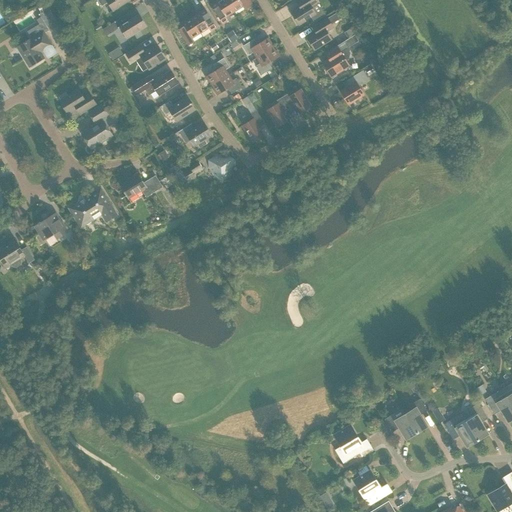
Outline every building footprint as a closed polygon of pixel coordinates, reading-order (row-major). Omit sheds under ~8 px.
[(113,11),(130,0),(97,0),(102,6),(108,2),(113,11)] [(226,17),(235,12),(227,0),(219,0),(216,2),(216,1),(210,5),(223,24),(228,20),(226,17)] [(227,0),(235,12),(243,6),(245,10),(251,6),(246,0),(227,0)] [(298,0),(302,6),(292,12),(294,16),(293,16),(296,22),(297,21),(299,25),(311,17),(314,22),(325,15),(317,1),(316,0),(298,0)] [(38,8),(41,12),(39,14),(49,31),(59,25),(46,3),(38,8)] [(211,31),(217,28),(205,8),(199,12),(200,12),(191,18),(201,33),(209,28),(211,31)] [(332,39),(327,32),(334,27),(332,24),(339,19),(335,13),(327,18),(315,26),(318,31),(307,37),(315,50),(332,39)] [(126,39),(146,26),(139,14),(119,27),(126,39)] [(192,38),(201,33),(191,18),(182,23),(176,26),(189,45),(194,42),(192,38)] [(107,36),(118,28),(114,22),(103,29),(107,36)] [(56,52),(51,45),(43,32),(32,39),(31,38),(18,47),(30,67),(44,58),(41,54),(45,52),(48,57),(56,52)] [(257,58),(274,47),(268,37),(257,44),(254,39),(243,46),(249,55),(253,52),(257,58)] [(324,53),(328,59),(323,63),(327,70),(327,69),(331,77),(349,66),(346,60),(349,59),(350,52),(347,48),(349,47),(349,46),(347,42),(345,40),(324,53)] [(149,68),(165,58),(156,45),(144,53),(140,46),(127,55),(131,62),(141,56),(149,68)] [(274,47),(257,58),(260,63),(256,66),(262,75),(272,68),(269,63),(280,56),(274,47)] [(212,86),(229,75),(226,69),(230,67),(224,58),(213,64),(217,70),(206,77),(212,86)] [(159,95),(178,83),(170,70),(159,77),(159,76),(153,80),(150,75),(132,86),(137,94),(145,90),(149,95),(151,94),(153,97),(155,97),(159,95)] [(358,86),(368,80),(363,70),(347,80),(350,85),(340,91),(348,104),(364,95),(358,86)] [(229,75),(212,86),(217,95),(228,88),(232,94),(242,87),(237,78),(232,80),(229,75)] [(69,113),(76,109),(80,115),(97,104),(90,93),(83,97),(78,89),(68,95),(66,92),(59,96),(69,113)] [(282,97),(289,109),(297,104),(302,112),(311,106),(300,89),(289,96),(287,94),(282,97)] [(177,122),(196,110),(187,96),(173,105),(170,100),(160,107),(166,116),(171,113),(177,122)] [(246,105),(251,102),(248,97),(243,100),(246,105)] [(289,109),(282,97),(277,100),(278,103),(267,110),(277,127),(287,121),(282,113),(289,109)] [(109,106),(104,109),(102,105),(89,113),(96,125),(81,134),(91,148),(101,142),(102,142),(106,140),(106,139),(112,135),(107,127),(118,120),(109,106)] [(257,129),(265,124),(256,110),(251,113),(254,118),(242,125),(253,142),(262,137),(257,129)] [(195,147),(198,145),(200,147),(207,143),(205,140),(212,136),(203,122),(192,129),(190,124),(173,135),(176,139),(182,135),(183,137),(186,134),(195,147)] [(163,159),(168,157),(164,150),(159,153),(163,159)] [(228,177),(234,166),(227,155),(214,156),(209,168),(215,178),(228,177)] [(188,165),(189,168),(182,173),(188,182),(195,178),(194,175),(203,170),(197,159),(188,165)] [(155,175),(151,178),(144,183),(138,173),(131,177),(132,178),(120,185),(129,199),(142,190),(146,197),(163,187),(155,175)] [(106,222),(117,215),(101,188),(84,199),(83,196),(78,199),(80,202),(69,208),(75,218),(77,217),(83,226),(85,224),(87,225),(91,222),(92,220),(101,214),(106,222)] [(57,239),(68,232),(56,213),(41,222),(40,221),(38,223),(39,224),(35,226),(43,240),(54,233),(57,239)] [(80,242),(75,235),(70,239),(72,241),(70,242),(73,246),(80,242)] [(22,261),(21,257),(24,255),(29,262),(34,259),(27,247),(21,250),(15,240),(4,246),(4,245),(0,247),(0,258),(5,267),(10,264),(13,267),(16,268),(21,264),(22,261)] [(511,382),(502,388),(511,404),(511,382)] [(476,389),(480,396),(486,392),(482,385),(476,389)] [(485,399),(494,414),(501,410),(508,422),(511,419),(511,404),(502,388),(485,399)] [(402,408),(417,433),(427,426),(420,415),(427,411),(420,399),(415,402),(411,403),(402,408)] [(461,414),(478,440),(488,434),(481,422),(488,418),(479,403),(461,414)] [(432,410),(439,423),(445,420),(441,412),(438,407),(432,410)] [(402,408),(385,419),(393,432),(399,428),(406,439),(417,433),(402,408)] [(444,424),(446,427),(453,439),(460,435),(467,447),(478,440),(461,414),(444,424)] [(373,450),(367,439),(361,442),(350,425),(334,435),(341,447),(336,450),(343,462),(343,463),(360,453),(362,457),(373,450)] [(391,491),(386,484),(381,488),(370,470),(354,480),(369,505),(391,491)] [(511,471),(502,478),(505,484),(488,494),(497,511),(509,504),(511,508),(511,471)] [(326,492),(320,496),(323,501),(329,497),(326,492)] [(370,511),(394,511),(395,511),(389,501),(370,511)]
